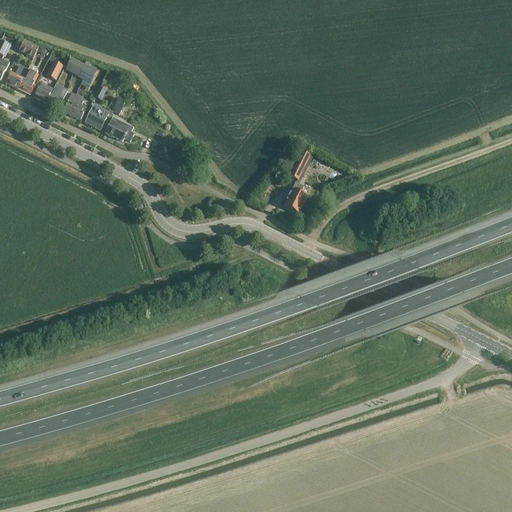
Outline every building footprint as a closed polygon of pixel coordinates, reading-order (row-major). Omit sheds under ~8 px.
[(1,43),(0,44),(0,81),(1,82),(10,65),(2,61),(7,52),(9,53),(11,48),(1,43)] [(34,60),(39,51),(25,44),(20,54),(34,60)] [(72,61),(66,72),(79,79),(85,67),(84,67),(72,61)] [(56,82),(63,68),(54,63),(47,78),(56,82)] [(86,63),(84,67),(85,67),(79,79),(91,85),(97,74),(96,73),(97,70),(91,66),(92,66),(86,63)] [(6,85),(18,91),(24,79),(28,73),(28,72),(21,68),(15,79),(10,76),(6,85)] [(38,78),(28,73),(24,79),(18,91),(30,97),(35,88),(33,87),(38,78)] [(34,99),(46,105),(54,91),(42,85),(39,90),(34,99)] [(54,91),(46,105),(58,111),(68,93),(56,87),(54,91)] [(101,103),(106,92),(100,88),(94,99),(101,103)] [(67,104),(68,104),(63,114),(81,122),(86,112),(80,110),(84,101),(72,95),(67,104)] [(114,113),(112,115),(117,118),(125,103),(119,100),(113,112),(114,113)] [(95,106),(93,112),(86,125),(100,132),(107,119),(107,118),(110,120),(112,115),(114,113),(113,112),(109,110),(108,113),(95,106)] [(130,144),(134,136),(131,135),(134,130),(113,120),(106,135),(107,136),(107,137),(112,140),(113,138),(122,143),(124,141),(130,144)] [(303,153),(298,163),(290,177),(301,182),(313,159),(310,158),(311,157),(303,153)] [(315,158),(312,164),(317,167),(318,166),(331,173),(332,171),(337,170),(320,161),(315,158)] [(296,186),(284,209),(293,213),(293,215),(297,217),(298,216),(299,217),(308,199),(300,195),(303,189),(296,186)]
